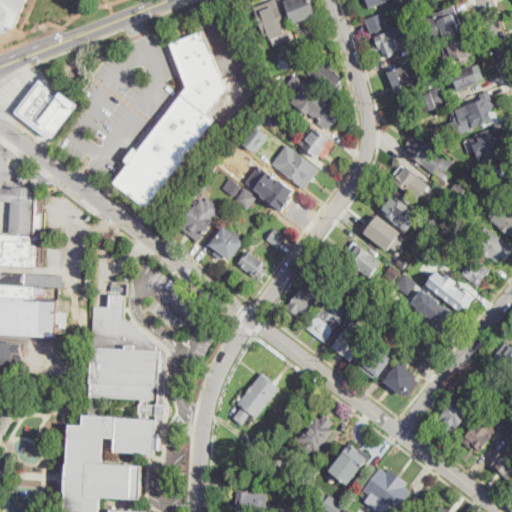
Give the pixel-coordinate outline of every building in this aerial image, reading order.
[(28,0),(16,29),(9,26),(8,30),(6,34),(0,31),(0,0),(28,0)] [(286,35),(284,36),(273,40),(272,41),(270,35),(266,37),(255,9),(254,7),(263,3),(266,2),(271,0),(277,0),(278,2),(288,27),(284,29),(286,35)] [(316,0),(320,10),(316,11),(317,13),(317,15),(295,24),(288,7),(285,1),(287,0),(316,0)] [(421,14),(415,17),(411,7),(417,5),(421,14)] [(436,40),(432,42),(428,29),(423,18),(455,5),(456,7),(459,13),(461,20),(463,24),(465,29),(448,35),(436,40)] [(389,25),(371,31),(366,17),(383,11),(389,25)] [(402,27),(407,39),(409,38),(411,43),(412,46),(408,47),(395,52),(397,56),(389,59),(388,56),(386,58),(385,57),(382,49),(380,50),(379,46),(376,38),(392,31),(402,27)] [(216,120),(149,207),(148,208),(116,183),(130,163),(126,160),(135,148),(139,151),(189,86),(172,44),(176,42),(179,41),(203,31),(204,31),(224,79),(227,88),(208,114),(216,120)] [(469,56),(471,61),(463,64),(461,60),(457,61),(458,65),(446,70),(440,56),(446,54),(444,48),(450,45),(452,44),(468,38),(471,46),(472,47),(474,54),(469,56)] [(433,63),(420,68),(414,54),(428,49),(433,63)] [(343,85),(336,94),(309,73),(319,59),(320,60),(325,64),(344,78),(340,83),(343,85)] [(485,78),(454,91),(449,77),(448,76),(449,76),(479,63),(482,70),(483,72),(485,78)] [(410,90),(398,94),(396,89),(394,86),(389,72),(401,67),(406,65),(413,83),(408,85),(410,90)] [(72,114),(54,137),(52,136),(21,112),(42,84),(75,110),(72,114)] [(450,101),(426,112),(419,97),(443,87),(444,89),(450,101)] [(330,130),(329,131),(319,123),(319,122),(321,120),(302,105),(303,102),(309,95),(313,89),(340,110),(336,115),(339,118),(336,121),(335,123),(331,129),(330,130)] [(493,110),(496,119),(484,124),(465,132),(463,127),(459,129),(457,124),(456,122),(460,120),(458,115),(454,117),(452,111),(482,98),(480,95),(489,91),(491,97),(494,104),(495,107),(496,109),(495,109),(493,110)] [(275,127),(274,128),(260,116),(265,109),(280,121),(279,122),(275,127)] [(245,142),(257,152),(270,134),(258,124),(245,142)] [(452,136),(440,141),(435,130),(448,125),(448,126),(448,127),(452,136)] [(504,127),(508,136),(509,138),(511,146),(480,159),(476,150),(473,140),(479,137),(477,134),(485,131),(486,134),(492,132),(504,127)] [(322,155),(320,157),(303,143),(315,128),(329,140),(325,145),(328,148),(324,152),(322,155)] [(420,135),(456,162),(448,173),(440,167),(436,172),(435,174),(427,167),(418,161),(415,158),(407,152),(408,152),(411,147),(408,144),(409,142),(412,139),(413,137),(417,139),(420,135)] [(313,180),(307,188),(275,165),(288,146),(320,169),(315,177),(313,180)] [(260,164),(248,181),(282,209),(297,190),(281,178),(280,179),(260,164)] [(421,179),(411,192),(410,192),(396,181),(398,178),(399,176),(400,176),(396,173),(403,165),(410,170),(421,179)] [(506,173),(502,176),(497,170),(501,167),(506,173)] [(211,182),(205,189),(200,184),(205,178),(211,182)] [(242,187),(235,197),(233,196),(224,189),(223,189),(230,179),(242,187)] [(467,191),(461,198),(451,189),(457,182),(467,191)] [(36,186),(33,232),(11,231),(13,200),(4,200),(0,199),(0,186),(4,187),(13,187),(13,185),(36,186)] [(250,207),(249,210),(238,202),(237,200),(246,188),(258,197),(258,198),(257,199),(250,207)] [(407,216),(400,224),(399,223),(380,207),(387,199),(392,193),(410,208),(412,210),(407,216)] [(458,201),(451,211),(440,203),(444,198),(448,193),(458,201)] [(209,198),(223,209),(218,216),(199,241),(192,236),(187,232),(180,226),(189,214),(197,204),(198,205),(200,202),(202,199),(206,202),(209,198)] [(505,202),(511,207),(511,234),(492,219),(494,217),(491,214),(497,206),(500,208),(505,202)] [(373,214),(377,218),(379,215),(403,233),(390,251),(388,249),(365,232),(367,230),(363,227),(366,224),(368,221),(373,214)] [(440,228),(430,227),(431,218),(441,219),(440,228)] [(225,227),(233,234),(236,230),(248,239),(236,255),(232,261),(229,259),(225,256),(222,260),(220,258),(217,256),(216,255),(215,254),(218,250),(213,246),(211,245),(212,243),(222,231),(224,228),(225,227)] [(451,241),(446,246),(435,237),(444,227),(454,236),(454,237),(451,241)] [(509,256),(508,258),(506,260),(502,257),(498,262),(490,256),(474,244),(486,227),(511,246),(511,253),(510,256),(509,256)] [(280,246),(279,247),(268,239),(269,238),(270,236),(276,229),(287,237),(286,238),(280,246)] [(32,254),(32,266),(0,264),(0,234),(11,235),(33,236),(32,254)] [(383,262),(369,279),(353,266),(347,260),(350,256),(351,255),(351,254),(348,251),(349,250),(356,240),(376,256),(383,262)] [(265,274),(262,278),(258,275),(256,277),(239,265),(245,257),(246,255),(249,251),(253,253),(255,255),(267,263),(264,267),(268,270),(266,273),(265,274)] [(411,261),(405,268),(396,261),(399,256),(401,253),(404,256),(411,261)] [(484,282),(481,286),(463,273),(463,272),(471,261),(474,258),(475,257),(485,265),(493,270),(484,282)] [(401,272),(394,281),(388,276),(390,273),(388,271),(393,265),(401,272)] [(427,282),(464,312),(477,296),(465,287),(463,289),(456,284),(458,280),(447,272),(445,275),(438,269),(427,282)] [(27,275),(30,275),(31,275),(30,285),(37,286),(37,299),(59,300),(59,311),(69,311),(69,316),(68,327),(58,327),(57,337),(0,334),(0,272),(27,274),(27,275)] [(418,281),(409,293),(397,284),(407,272),(418,281)] [(313,276),(317,279),(318,277),(319,277),(320,278),(330,286),(327,290),(329,292),(326,296),(324,293),(306,315),(301,311),(298,315),(295,312),(291,309),(288,307),(299,293),(300,291),(304,287),(304,286),(305,286),(308,282),(313,276)] [(373,288),(367,296),(361,291),(366,283),(373,288)] [(413,301),(446,330),(459,315),(425,285),(413,301)] [(110,293),(126,294),(124,316),(157,341),(156,347),(161,348),(161,356),(160,378),(159,378),(159,385),(155,386),(154,398),(148,398),(142,398),(90,394),(92,345),(95,305),(110,306),(110,293)] [(343,319),(327,342),(308,327),(329,300),(338,306),(345,312),(346,313),(342,318),(343,319)] [(369,338),(352,361),(344,355),(340,353),(333,347),(350,324),(354,319),(355,319),(362,324),(370,330),(371,331),(367,336),(369,338)] [(422,326),(416,335),(415,334),(409,330),(416,321),(422,326)] [(0,342),(25,344),(25,351),(22,350),(22,355),(24,355),(23,372),(0,370),(0,342)] [(384,342),(394,350),(390,356),(393,359),(377,381),(376,381),(370,376),(365,373),(357,367),(374,344),(379,348),(384,342)] [(511,346),(511,371),(511,372),(494,357),(496,354),(498,352),(506,342),(511,346)] [(420,381),(410,395),(406,393),(404,395),(394,388),(390,385),(386,382),(399,365),(420,381)] [(501,378),(492,389),(479,379),(480,378),(481,376),(487,368),(487,367),(501,378)] [(282,388),(257,418),(252,414),(244,424),(235,417),(237,415),(238,413),(243,407),(241,405),(238,403),(244,395),(259,377),(261,375),(263,372),(274,382),(277,384),(282,388)] [(142,398),(141,403),(139,402),(139,411),(141,411),(140,419),(147,419),(147,412),(155,412),(155,414),(165,415),(166,402),(156,402),(156,403),(148,403),(148,398),(142,398)] [(460,399),(466,403),(470,407),(468,409),(470,411),(465,418),(453,433),(445,427),(439,422),(434,418),(442,408),(446,411),(449,408),(455,400),(457,402),(459,400),(460,399)] [(0,445),(12,416),(1,411),(0,412),(0,445)] [(331,418),(336,422),(332,426),(337,430),(330,439),(323,449),(320,453),(314,449),(310,453),(301,446),(304,442),(300,440),(302,437),(317,415),(322,419),(325,414),(328,416),(331,418)] [(158,420),(157,434),(163,434),(163,449),(156,448),(156,455),(115,452),(116,438),(104,437),(103,464),(144,467),(142,500),(101,497),(100,511),(111,511),(112,509),(153,511),(65,511),(67,483),(68,476),(70,424),(82,424),(84,424),(85,416),(87,416),(140,419),(147,419),(158,420)] [(498,430),(481,451),(478,449),(474,445),(473,444),(471,447),(463,441),(475,426),(483,416),(490,423),(496,427),(499,429),(498,430)] [(268,444),(255,459),(246,450),(250,445),(256,438),(259,436),(268,444)] [(350,441),(330,468),(348,483),(369,456),(350,441)] [(511,477),(510,480),(502,475),(498,472),(492,467),(506,446),(509,443),(511,445),(511,477)] [(293,485),(292,486),(273,469),(271,468),(274,465),(279,458),(301,476),(293,485)] [(382,468),(388,472),(390,469),(399,475),(401,477),(409,483),(407,486),(409,488),(414,492),(399,511),(393,511),(389,509),(386,511),(380,511),(366,501),(368,499),(371,495),(365,491),(365,490),(382,468)] [(278,507),(277,511),(236,511),(237,491),(242,491),(244,491),(250,492),(250,493),(269,493),(268,507),(278,507)] [(345,506),(340,511),(331,511),(323,506),(331,495),(345,506)]
